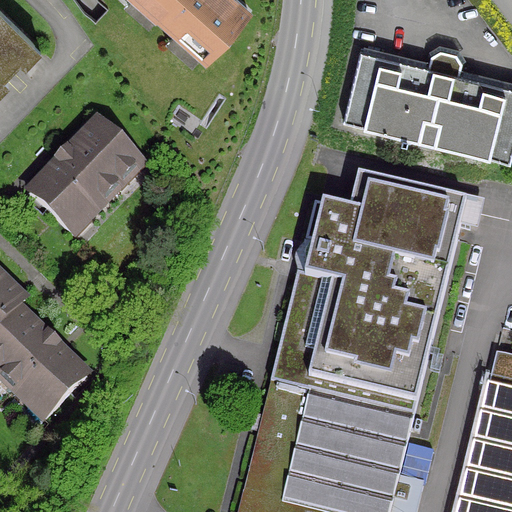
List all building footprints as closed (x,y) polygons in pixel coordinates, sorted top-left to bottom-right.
[(244,9),(233,0),(135,0),(201,58),(244,9)] [(0,76),(31,45),(32,44),(0,13),(0,76)] [(455,54),(438,50),(430,55),(426,67),(359,50),(341,121),(508,161),(511,144),(511,87),(457,74),(460,62),(455,54)] [(27,195),(67,233),(81,218),(86,223),(117,191),(112,187),(135,162),(96,124),(67,154),(66,153),(55,164),(56,165),(27,195)] [(236,511),(388,511),(464,205),(449,202),(357,179),(350,206),(348,214),(313,206),(304,243),(312,245),(311,251),(307,254),(304,258),(303,263),(303,268),(305,272),(304,278),(296,275),(270,378),(236,511)] [(0,323),(14,309),(21,302),(0,280),(0,323)] [(0,381),(27,408),(32,403),(47,418),(86,378),(56,349),(57,348),(46,337),(45,338),(14,309),(0,323),(0,381)] [(511,511),(511,353),(498,350),(493,372),(487,371),(452,511),(511,511)]
